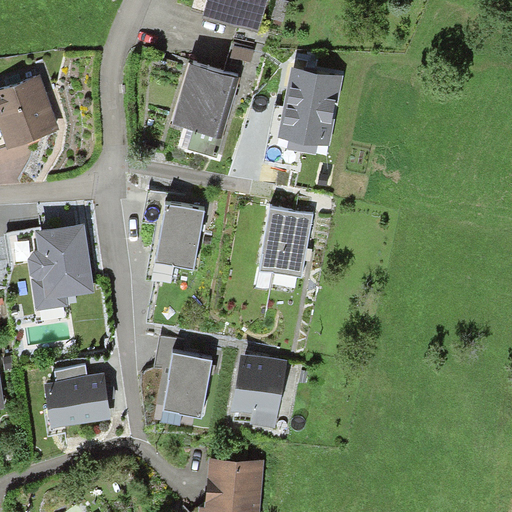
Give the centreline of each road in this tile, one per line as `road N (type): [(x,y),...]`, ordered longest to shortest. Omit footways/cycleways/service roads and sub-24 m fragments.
road 1 (residential): [(113,172),(135,448)]
road 2 (residential): [(135,0),(113,54),(113,172)]
